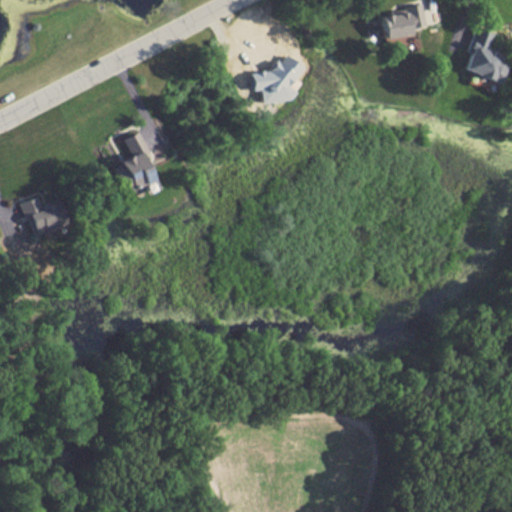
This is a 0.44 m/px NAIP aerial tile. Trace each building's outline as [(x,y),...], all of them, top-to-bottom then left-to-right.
[(379,38),(407,35),(406,27),(420,26),(418,6),(376,11),(379,38)] [(457,68),(496,83),(506,58),(482,49),(488,33),(472,27),(457,68)] [(257,102),(288,99),(286,79),(295,78),(292,57),(267,60),(268,70),(246,72),(248,90),(255,90),(257,102)] [(139,155),(143,153),(135,131),(118,137),(126,158),(108,165),(119,192),(149,181),(139,155)] [(17,202),(29,237),(47,231),(49,237),(64,232),(53,201),(37,206),(33,196),(17,202)]
